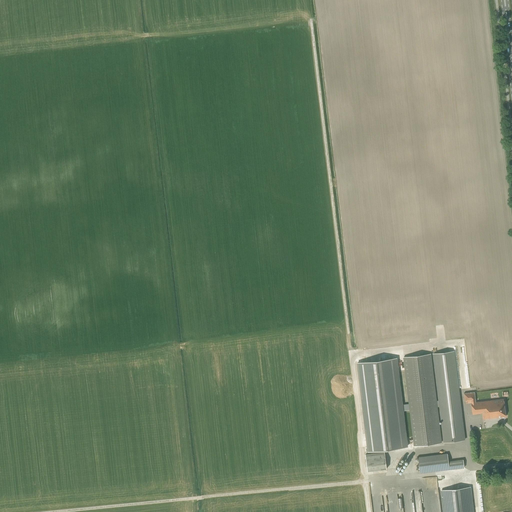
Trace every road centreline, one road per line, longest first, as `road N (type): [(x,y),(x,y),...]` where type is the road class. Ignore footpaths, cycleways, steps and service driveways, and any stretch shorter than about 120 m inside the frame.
road 1 (track): [(369,511),(311,27),(306,21),(146,34)]
road 2 (track): [(69,511),(366,482)]
